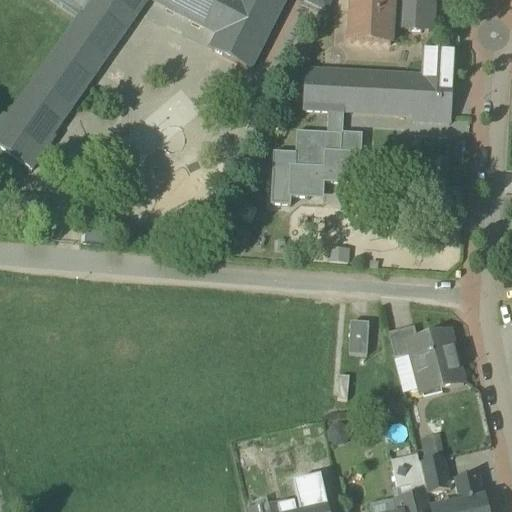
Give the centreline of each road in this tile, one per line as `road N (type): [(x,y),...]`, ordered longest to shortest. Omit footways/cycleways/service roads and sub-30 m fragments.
road 1 (residential): [(0,254),(487,289)]
road 2 (residential): [(511,43),(492,133),(487,289)]
road 3 (residential): [(487,289),(511,431)]
